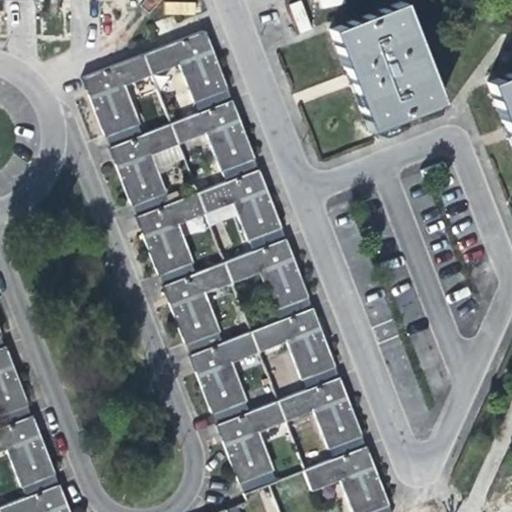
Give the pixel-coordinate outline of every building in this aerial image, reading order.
[(399,2),(329,29),(347,79),(366,129),(438,101),(399,2)] [(176,63),(191,101),(223,88),(213,60),(202,32),(141,55),(148,73),(176,63)] [(120,84),(148,73),(141,55),(81,79),(93,110),(102,135),(135,122),(120,84)] [(511,72),(486,82),(505,132),(511,149),(511,72)] [(228,101),(223,88),(191,101),(195,113),(228,101)] [(203,132),(217,170),(250,157),(238,127),(228,101),(195,113),(168,123),(175,142),(203,132)] [(139,134),(135,122),(102,135),(107,147),(139,134)] [(146,153),(175,142),(168,123),(139,134),(107,147),(119,178),(129,204),(161,192),(146,153)] [(254,169),(250,157),(217,170),(222,182),(254,169)] [(230,201),(244,239),(276,226),(262,189),(254,169),(222,182),(194,193),(201,212),(230,201)] [(166,203),(161,192),(129,204),(134,216),(166,203)] [(173,222),(201,212),(194,193),(166,203),(134,216),(145,246),(155,273),(188,261),(173,222)] [(282,239),(276,226),(244,239),(249,252),(282,239)] [(257,272),(271,309),(304,297),(293,270),(282,239),(249,252),(221,263),(229,283),(257,272)] [(193,273),(188,261),(155,273),(160,286),(193,273)] [(200,293),(229,283),(221,263),(193,273),(160,286),(173,317),(182,343),(215,330),(200,293)] [(308,307),(304,297),(271,309),(275,319),(308,307)] [(283,340),(298,378),(330,365),(321,340),(308,307),(275,319),(247,330),(255,350),(283,340)] [(219,341),(215,330),(182,343),(187,354),(219,341)] [(227,361),(255,350),(247,330),(219,341),(187,354),(198,383),(209,413),(242,400),(227,361)] [(0,412),(23,403),(13,377),(1,347),(0,347),(0,412)] [(335,378),(330,365),(298,378),(302,390),(335,378)] [(310,409),(324,447),(357,434),(346,406),(335,378),(302,390),(274,401),(282,420),(310,409)] [(246,411),(242,400),(209,413),(214,424),(246,411)] [(254,431),(282,420),(274,401),(246,411),(214,424),(227,459),(236,481),(268,469),(254,431)] [(0,427),(28,416),(23,403),(0,412),(0,427)] [(0,447),(2,447),(18,485),(50,473),(40,447),(28,416),(0,427),(0,447)] [(362,446),(357,434),(324,447),(329,459),(362,446)] [(336,478),(349,511),(364,511),(384,505),(371,472),(362,446),(329,459),(301,469),(308,489),(336,478)] [(273,480),(268,469),(236,481),(240,493),(265,483),(273,480)] [(55,485),(50,473),(18,485),(22,498),(55,485)] [(65,511),(65,509),(55,485),(22,498),(0,505),(0,511),(65,511)]
